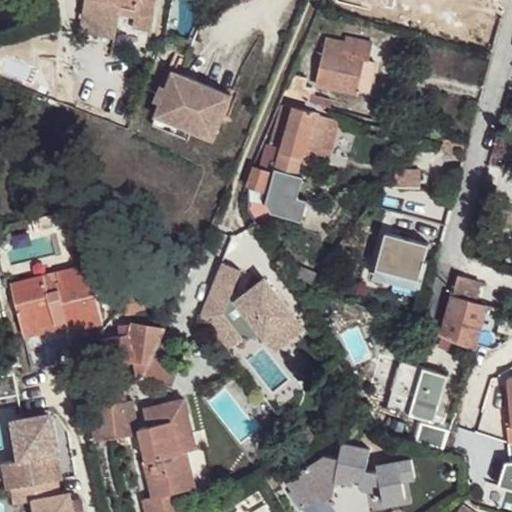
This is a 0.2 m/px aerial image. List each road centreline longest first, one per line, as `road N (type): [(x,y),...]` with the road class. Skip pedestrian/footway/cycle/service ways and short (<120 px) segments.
road 1 (residential): [(433,315),(511,29)]
road 2 (unknown): [(511,337),(497,350),(474,403),(471,439),(492,493)]
